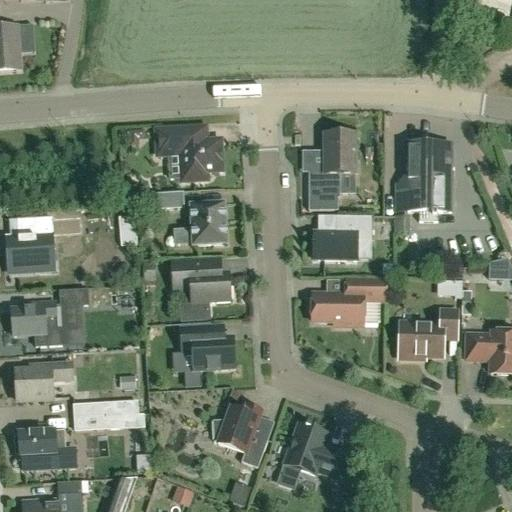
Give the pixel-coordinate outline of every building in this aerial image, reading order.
[(0,75),(22,74),(18,29),(0,30),(0,75)] [(221,143),(208,144),(207,130),(156,133),(157,159),(181,158),(181,164),(178,164),(179,184),(207,182),(207,175),(222,174),(221,143)] [(307,175),(306,213),(336,214),(336,201),(338,201),(338,197),(338,177),(354,178),(354,138),(324,137),(323,154),(323,174),(307,174),(307,175)] [(452,147),(408,147),(408,169),(407,215),(408,215),(419,215),(419,225),(437,225),(437,215),(451,215),(452,147)] [(394,215),(407,215),(408,169),(394,184),(394,215)] [(183,195),(155,197),(156,213),(184,211),(183,195)] [(224,207),(190,209),(191,232),(192,248),(192,249),(227,246),(224,207)] [(119,221),(120,231),(135,230),(134,219),(119,221)] [(395,219),(395,238),(408,238),(408,219),(395,219)] [(21,223),(6,223),(7,241),(9,272),(9,277),(54,274),(53,262),(50,221),(21,223)] [(335,237),(319,236),(313,236),(313,265),(357,266),(357,263),(357,247),(371,247),(371,222),(336,221),(335,237)] [(489,263),(488,280),(511,281),(511,270),(507,259),(489,263)] [(200,264),(171,266),(173,291),(188,290),(191,292),(191,307),(211,306),(230,304),(228,278),(221,278),(220,263),(200,264)] [(144,267),(145,283),(155,283),(154,267),(144,267)] [(386,284),(346,283),(346,297),(326,297),(312,297),(312,301),(310,301),(308,303),(307,313),(309,315),(312,315),(312,325),(334,325),(334,329),(363,330),(363,328),(377,328),(378,304),(386,304),(386,284)] [(87,293),(58,294),(58,309),(58,311),(75,310),(87,310),(87,293)] [(38,311),(12,312),(13,338),(35,337),(36,349),(62,348),(67,348),(66,334),(76,334),(75,310),(58,311),(58,309),(56,309),(55,305),(37,306),(38,311)] [(400,323),(399,337),(399,362),(417,362),(417,360),(443,360),(443,342),(456,342),(457,314),(440,314),(440,330),(416,329),(416,323),(400,323)] [(225,342),(224,329),(181,332),(182,356),(193,356),(194,374),(234,372),(232,341),(225,342)] [(491,339),(467,338),(466,363),(490,364),(490,377),(511,377),(511,335),(491,335),(491,339)] [(53,401),(52,382),(71,381),(70,368),(30,371),(30,374),(15,375),(17,404),(53,401)] [(73,420),(138,416),(138,404),(72,408),(73,420)] [(254,435),(259,420),(261,414),(246,409),(243,415),(230,411),(226,423),(212,424),(213,445),(218,445),(218,446),(245,456),(241,466),(257,471),(268,443),(255,439),(254,435)] [(138,416),(73,420),(74,435),(123,432),(123,431),(132,431),(131,419),(138,418),(138,416)] [(299,428),(284,467),(315,478),(316,474),(342,484),(351,459),(325,450),(329,439),(310,432),(311,430),(307,429),(306,431),(299,428)] [(62,433),(18,436),(18,439),(14,442),(15,456),(20,458),(20,465),(22,465),(22,474),(74,470),(73,451),(64,452),(62,433)] [(114,489),(105,511),(125,511),(131,495),(137,481),(123,482),(117,482),(114,489)] [(59,506),(23,508),(23,511),(83,511),(81,484),(57,486),(59,506)]
